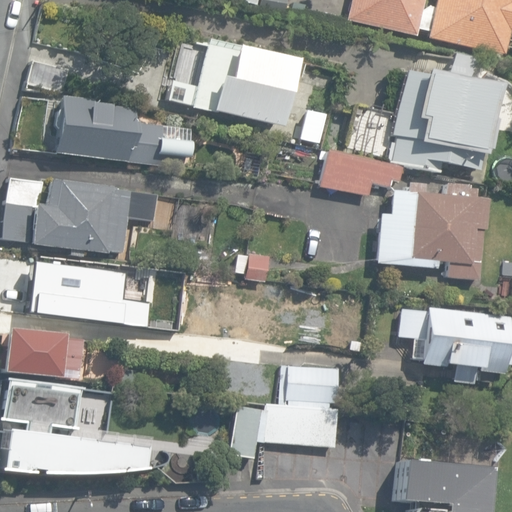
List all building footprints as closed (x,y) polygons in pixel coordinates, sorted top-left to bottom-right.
[(424,40),(499,56),(504,33),(506,34),(511,8),(511,0),(430,0),(429,8),(424,7),(423,10),(419,9),(420,0),(347,0),(343,22),(412,37),(413,37),(415,29),(426,31),(424,40)] [(187,109),(276,129),(291,61),(203,41),(192,90),(168,85),(164,100),(187,106),(187,109)] [(24,84),(61,92),(66,70),(29,63),(24,84)] [(385,165),(399,168),(435,175),(437,165),(476,173),(480,151),(490,153),(496,121),(489,119),(495,87),(400,69),(392,115),(352,108),(345,148),(387,156),(385,165)] [(54,154),(179,169),(180,159),(186,159),(187,143),(185,143),(186,131),(129,124),(130,109),(89,106),(90,101),(58,99),(54,154)] [(297,140),(315,144),(321,115),(303,112),(297,140)] [(396,183),(399,168),(385,165),(324,154),(318,189),(365,198),(368,185),(386,188),(387,181),(396,183)] [(67,256),(79,257),(80,252),(104,254),(104,252),(120,254),(124,220),(150,223),(153,196),(46,183),(44,208),(37,207),(40,182),(6,179),(0,234),(0,239),(30,243),(29,245),(67,250),(67,256)] [(442,277),(475,280),(479,231),(482,231),(484,200),(471,199),(472,191),(466,190),(466,186),(442,184),(441,196),(423,195),(424,186),(406,185),(405,193),(388,192),(386,216),(376,215),(372,264),(433,269),(433,263),(443,263),(442,277)] [(241,279),(261,281),(263,257),(244,255),(241,279)] [(240,274),(242,257),(234,256),(232,273),(240,274)] [(210,289),(201,288),(202,279),(146,273),(141,319),(161,322),(160,328),(169,329),(169,332),(251,341),(256,299),(272,301),(271,309),(290,311),(292,294),(287,293),(287,285),(237,280),(236,291),(223,290),(223,288),(211,287),(210,289)] [(0,299),(0,302),(39,309),(43,283),(4,277),(0,299)] [(410,364),(499,372),(504,317),(422,310),(422,312),(397,310),(394,337),(412,339),(410,364)] [(0,338),(0,373),(75,382),(79,342),(1,333),(0,338)] [(282,401),(331,405),(334,370),(285,366),(282,401)] [(117,386),(131,387),(133,371),(119,370),(117,386)] [(76,389),(1,381),(0,387),(0,420),(21,423),(20,432),(4,431),(0,452),(0,471),(87,474),(140,468),(144,446),(45,435),(46,426),(71,429),(76,389)] [(258,442),(330,448),(334,411),(262,405),(258,442)] [(224,455),(249,459),(257,411),(232,407),(224,455)] [(175,474),(178,456),(169,455),(167,473),(175,474)] [(470,511),(473,469),(393,464),(391,502),(411,504),(404,511),(470,511)]
